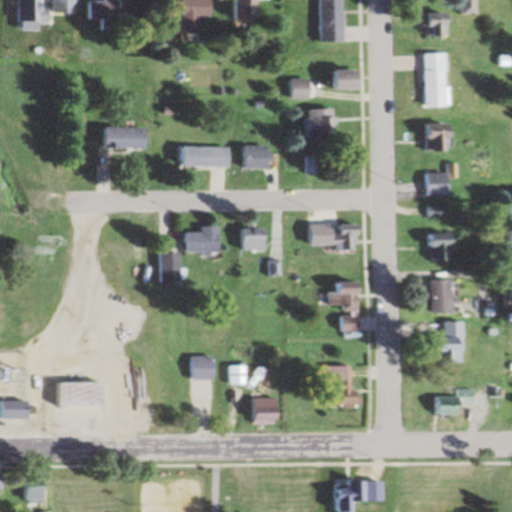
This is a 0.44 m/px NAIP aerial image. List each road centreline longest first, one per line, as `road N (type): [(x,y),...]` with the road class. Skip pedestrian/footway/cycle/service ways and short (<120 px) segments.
road 1 (residential): [(0,452),(511,446)]
road 2 (residential): [(394,448),(381,0)]
road 3 (residential): [(0,200),(382,200)]
